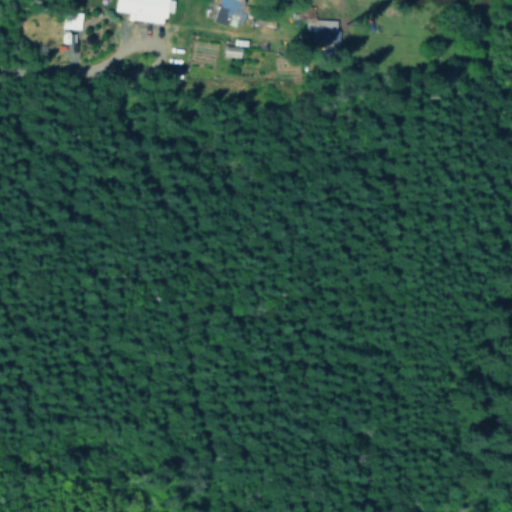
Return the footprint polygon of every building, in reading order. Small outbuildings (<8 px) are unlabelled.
[(111,0),(110,11),(124,13),(124,19),(161,23),(163,0),(111,0)] [(231,2),(225,0),(216,0),(209,21),(223,25),(231,2)] [(312,19),(312,6),(297,6),(297,18),(303,18),(302,30),(311,30),(310,42),(320,42),(320,53),(336,53),(336,20),(312,19)] [(77,29),(77,12),(60,11),(59,29),(77,29)] [(236,57),(237,46),(221,45),(220,57),(236,57)]
